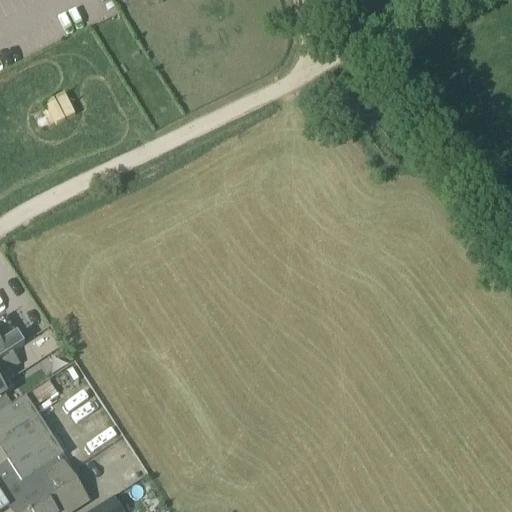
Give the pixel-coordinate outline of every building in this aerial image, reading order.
[(134,50),(112,60),(121,81),(144,71),(134,50)] [(66,98),(30,115),(38,133),(74,116),(66,98)] [(58,364),(51,387),(62,390),(69,367),(58,364)] [(0,403),(9,398),(0,384),(0,403)] [(81,414),(91,398),(83,393),(74,410),(81,414)] [(24,400),(0,415),(0,455),(8,468),(0,473),(0,491),(13,511),(74,511),(87,504),(59,462),(62,459),(24,400)] [(99,434),(108,430),(100,411),(91,415),(99,434)] [(99,464),(110,458),(98,439),(88,444),(99,464)] [(93,464),(83,470),(94,488),(103,482),(93,464)]
